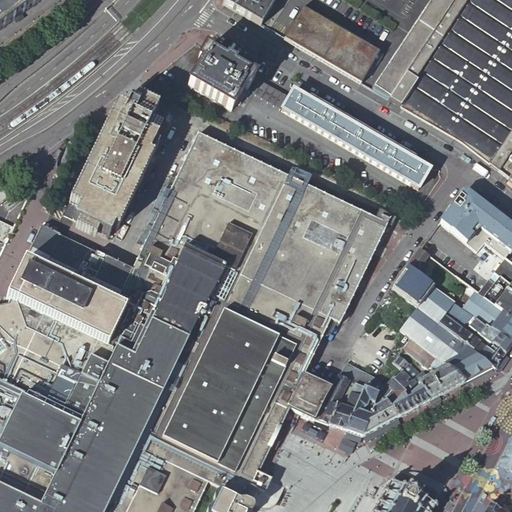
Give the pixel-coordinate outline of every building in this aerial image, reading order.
[(65,0),(0,0),(0,47),(11,40),(65,0)] [(224,0),(221,5),(260,27),(275,0),(224,0)] [(462,146),(480,159),(508,180),(511,174),(511,166),(507,162),(511,157),(511,0),(445,0),(381,98),(442,133),(447,136),(457,142),(458,143),(460,144),(462,146)] [(283,40),(371,92),(386,67),(375,60),(378,54),(358,43),(325,23),(301,9),(283,40)] [(325,23),(358,43),(362,36),(328,17),(325,23)] [(254,79),(204,50),(196,64),(199,66),(186,87),(231,113),(235,105),(244,91),(247,93),(254,79)] [(247,93),(280,112),(288,99),(254,79),(247,93)] [(244,91),(235,105),(239,107),(247,93),(244,91)] [(417,192),(431,169),(416,160),(414,163),(395,152),(397,149),(398,148),(391,144),(390,145),(388,148),(335,117),(336,114),(337,113),(330,108),(329,110),(327,113),(307,101),(291,93),(288,99),(280,112),(417,192)] [(309,98),(307,101),(327,113),(329,110),(309,98)] [(155,110),(137,101),(135,107),(152,115),(155,110)] [(116,109),(115,109),(70,205),(75,207),(76,215),(72,221),(78,224),(96,233),(109,239),(113,230),(116,231),(150,159),(148,157),(160,130),(148,124),(152,115),(135,107),(129,104),(128,104),(124,113),(116,109)] [(390,145),(336,114),(335,117),(388,148),(390,145)] [(0,511),(193,511),(196,508),(198,503),(207,485),(240,501),(239,503),(240,504),(241,503),(243,503),(245,504),(247,505),(248,505),(249,505),(243,502),(249,490),(265,457),(274,439),(287,411),(293,399),(303,377),(285,369),(312,314),(329,322),(338,327),(347,308),(360,282),(386,228),(275,175),(217,147),(196,137),(188,153),(177,172),(156,216),(151,226),(141,248),(130,271),(62,238),(41,228),(23,264),(6,300),(9,302),(8,304),(7,307),(6,307),(3,307),(2,308),(0,308),(0,511)] [(414,163),(416,160),(397,149),(395,152),(414,163)] [(485,222),(493,213),(467,193),(461,194),(439,225),(448,233),(449,232),(475,254),(483,245),(485,243),(469,229),(474,223),(472,221),(477,215),(485,222)] [(75,207),(70,205),(64,217),(72,221),(76,215),(75,207)] [(511,229),(511,228),(503,221),(496,229),(491,235),(490,237),(485,243),(483,245),(492,252),(496,248),(511,229)] [(490,237),(474,223),(469,229),(485,243),(490,237)] [(94,239),(96,233),(78,224),(76,230),(94,239)] [(499,250),(495,255),(503,261),(506,256),(499,250)] [(427,258),(419,251),(406,269),(420,278),(428,267),(423,264),(427,258)] [(493,274),(498,279),(497,280),(511,291),(511,268),(507,264),(503,261),(493,274)] [(420,278),(406,269),(391,290),(412,305),(417,309),(433,288),(420,278)] [(511,291),(497,280),(493,286),(487,282),(487,281),(477,294),(478,295),(477,296),(511,321),(511,291)] [(511,342),(511,321),(477,296),(478,295),(477,294),(468,287),(463,293),(470,298),(461,310),(510,346),(511,342)] [(454,304),(433,288),(417,309),(412,305),(404,315),(419,327),(409,341),(433,360),(445,369),(473,354),(456,342),(437,326),(444,317),(453,305),(454,304)] [(412,305),(391,290),(376,315),(409,341),(419,327),(404,315),(412,305)] [(511,347),(510,346),(461,310),(454,305),(453,305),(444,317),(459,329),(464,324),(466,325),(479,336),(488,344),(489,343),(494,348),(492,350),(503,358),(507,353),(511,347)] [(285,369),(303,377),(329,322),(312,314),(285,369)] [(437,326),(456,342),(460,337),(463,338),(466,334),(461,331),(459,329),(444,317),(437,326)] [(501,361),(503,358),(492,350),(491,352),(480,344),(480,345),(466,334),(463,338),(460,337),(456,342),(473,354),(492,369),(494,371),(501,361)] [(433,360),(409,341),(402,350),(426,370),(429,367),(430,368),(440,369),(442,371),(445,369),(433,360)] [(473,354),(445,369),(464,384),(488,371),(492,369),(473,354)] [(407,365),(397,356),(391,364),(401,372),(402,372),(413,383),(419,377),(412,370),(409,367),(408,366),(407,365)] [(376,381),(345,366),(338,377),(349,382),(355,385),(354,386),(362,389),(377,395),(382,390),(376,381)] [(464,384),(445,369),(442,371),(427,379),(416,385),(418,388),(428,403),(438,398),(448,393),(456,388),(464,384)] [(402,372),(401,372),(394,380),(405,393),(409,398),(418,388),(416,385),(415,385),(413,383),(402,372)] [(416,385),(427,379),(425,376),(422,374),(419,377),(413,383),(415,385),(416,385)] [(293,399),(287,411),(293,414),(300,417),(313,423),(313,422),(318,414),(324,401),(325,398),(326,397),(330,390),(320,385),(312,381),(303,377),(293,399)] [(318,414),(313,422),(327,427),(349,382),(338,377),(330,390),(326,397),(325,398),(324,401),(318,414)] [(405,393),(394,380),(392,379),(382,390),(377,395),(385,402),(386,403),(390,409),(405,393)] [(349,382),(327,427),(336,430),(354,386),(355,385),(349,382)] [(336,430),(345,433),(362,389),(354,386),(336,430)] [(424,405),(428,403),(418,388),(409,398),(418,409),(424,405)] [(345,433),(361,439),(373,410),(375,403),(374,403),(377,395),(362,389),(345,433)] [(415,410),(418,409),(409,398),(405,393),(390,409),(398,420),(415,410)] [(392,423),(398,420),(390,409),(386,403),(385,402),(377,395),(374,403),(375,403),(373,410),(361,439),(370,435),(392,423)] [(433,511),(438,505),(437,502),(421,494),(422,492),(409,485),(408,486),(392,477),(389,478),(370,511),(433,511)] [(252,511),(252,510),(252,509),(252,508),(252,507),(249,505),(248,505),(247,505),(245,504),(243,503),(241,503),(240,504),(239,503),(240,501),(207,485),(198,503),(196,508),(193,511),(252,511)]
